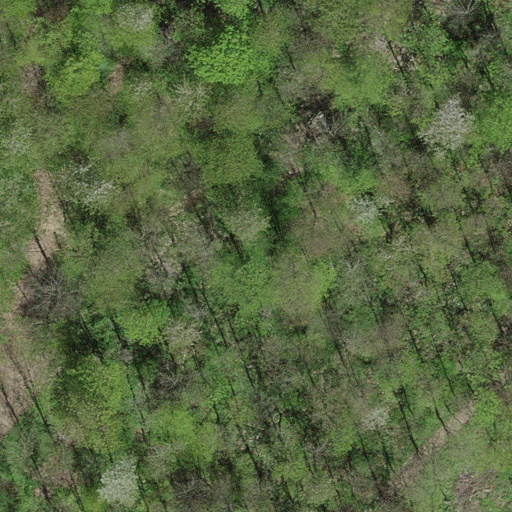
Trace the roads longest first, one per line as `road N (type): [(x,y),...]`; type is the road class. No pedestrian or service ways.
road 1 (track): [(1,412),(400,0)]
road 2 (track): [(386,511),(511,369)]
